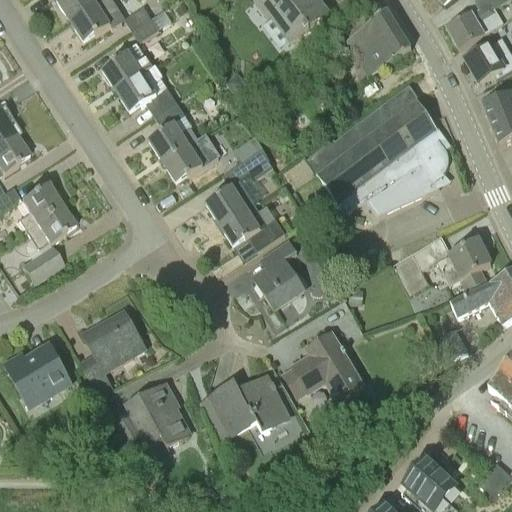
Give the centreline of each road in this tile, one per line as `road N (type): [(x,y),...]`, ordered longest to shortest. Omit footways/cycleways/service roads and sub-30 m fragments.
road 1 (residential): [(157,245),(0,2)]
road 2 (unclassified): [(310,511),(398,428),(511,344)]
road 3 (tertiary): [(511,229),(450,89),(396,0)]
road 4 (residential): [(0,335),(157,245)]
road 5 (unclassified): [(169,511),(87,487),(0,483)]
road 6 (unclassified): [(228,351),(157,245)]
